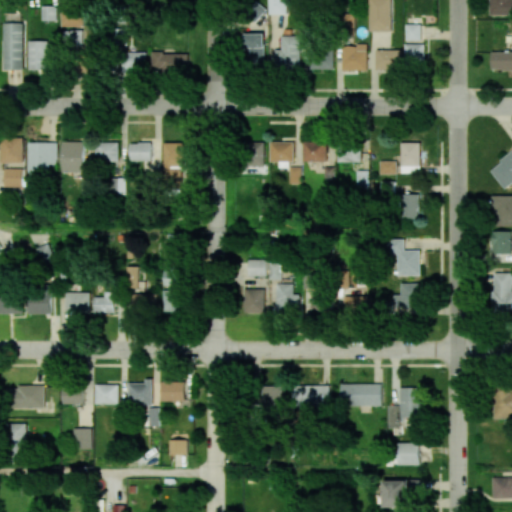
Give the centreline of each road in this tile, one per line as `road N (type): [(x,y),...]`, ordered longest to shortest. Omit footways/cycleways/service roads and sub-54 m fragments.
road 1 (residential): [(214,511),(214,0)]
road 2 (residential): [(459,511),(459,0)]
road 3 (residential): [(0,350),(511,350)]
road 4 (residential): [(0,107),(511,107)]
